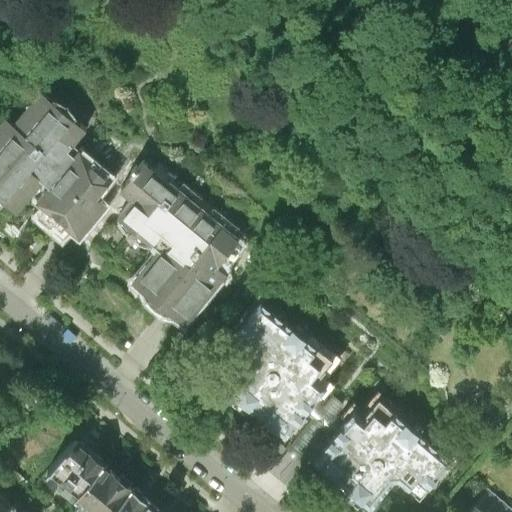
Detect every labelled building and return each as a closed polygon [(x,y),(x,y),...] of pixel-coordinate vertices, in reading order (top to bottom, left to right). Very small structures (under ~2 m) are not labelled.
[(43,173),(50,179),(75,149),(69,143),(86,123),(42,86),(32,97),(27,97),(27,103),(15,117),(7,111),(0,118),(0,188),(17,203),(36,181),(41,181),(41,175),(43,173)] [(80,144),(75,149),(50,179),(38,193),(80,230),(107,198),(97,190),(113,172),(80,144)] [(164,237),(196,201),(144,156),(138,162),(136,160),(131,166),(133,168),(121,182),(133,192),(119,208),(152,237),(157,232),(164,237)] [(196,201),(164,237),(133,273),(185,317),(226,269),(217,261),(238,237),(196,201)] [(227,383),(285,432),(305,409),(310,403),(315,397),(327,383),(318,376),(333,358),(261,296),(229,333),(250,351),(251,355),(227,383)] [(323,403),(315,397),(310,403),(305,409),(310,413),(309,414),(312,416),(288,443),(287,445),(286,448),(287,452),(288,454),(291,457),(294,457),(298,457),(300,455),(325,427),(332,433),(337,427),(343,420),(335,414),(344,403),(332,393),(323,403)] [(398,477),(419,495),(451,458),(418,430),(422,426),(416,421),(412,425),(379,397),(364,415),(354,407),(343,420),(337,427),(332,433),(313,456),(371,505),(394,477),(398,477)] [(70,485),(102,450),(76,427),(41,459),(70,485)] [(70,485),(98,510),(131,476),(102,450),(70,485)] [(98,510),(100,511),(146,511),(158,501),(131,476),(98,510)] [(0,511),(25,511),(16,500),(6,505),(0,509),(0,511)] [(170,511),(158,501),(146,511),(170,511)] [(486,511),(474,502),(465,511),(486,511)]
